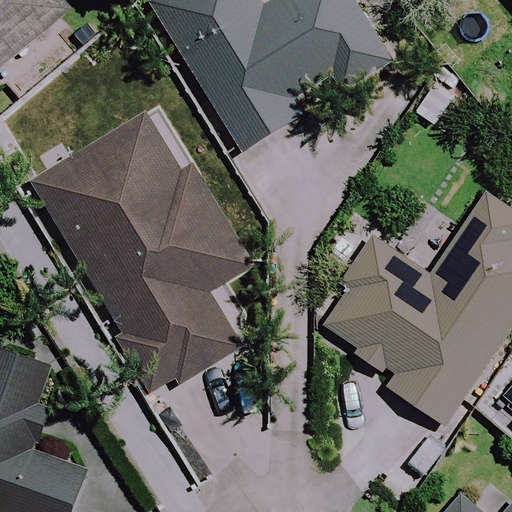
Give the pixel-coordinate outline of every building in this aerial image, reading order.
[(0,0),(0,69),(70,12),(60,0),(0,0)] [(278,0),(261,10),(254,0),(158,0),(152,4),(243,154),(300,119),(290,103),(331,78),(340,94),(389,64),(350,0),(278,0)] [(178,178),(147,122),(39,181),(158,397),(239,353),(208,295),(247,273),(191,171),(178,178)] [(511,215),(485,198),(431,277),(376,240),(319,324),(399,378),(391,391),(444,427),(511,326),(511,215)] [(0,511),(71,511),(87,469),(29,448),(58,370),(0,348),(0,511)] [(511,511),(511,507),(507,511),(475,511),(461,500),(450,511),(511,511)]
